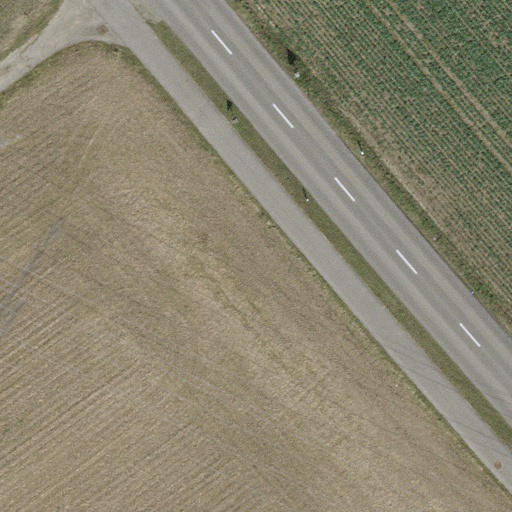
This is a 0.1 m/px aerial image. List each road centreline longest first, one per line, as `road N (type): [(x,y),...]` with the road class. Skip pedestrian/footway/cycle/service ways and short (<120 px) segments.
road 1 (tertiary): [(511,383),(187,0)]
road 2 (track): [(0,79),(104,0)]
